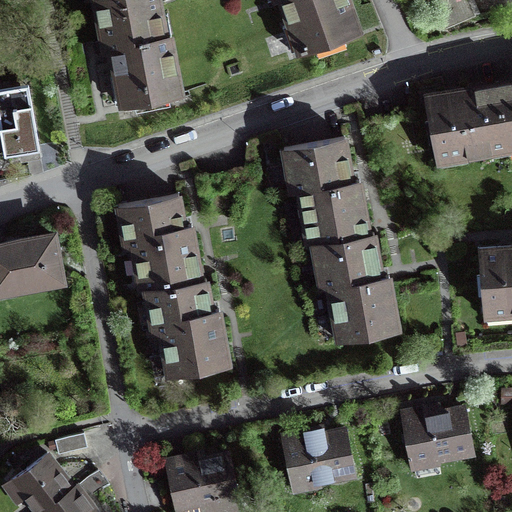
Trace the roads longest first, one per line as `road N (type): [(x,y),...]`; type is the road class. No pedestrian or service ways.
road 1 (residential): [(511,43),(410,67),(78,179)]
road 2 (residential): [(511,360),(246,403),(127,432)]
road 3 (residential): [(78,179),(127,432)]
